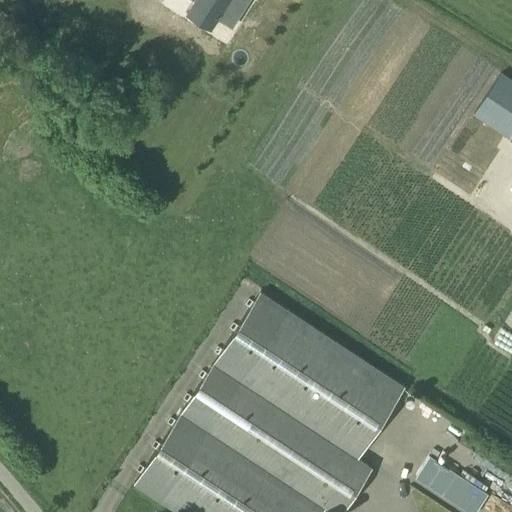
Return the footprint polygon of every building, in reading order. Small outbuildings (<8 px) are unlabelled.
[(185,0),(205,16),(218,0),(185,0)] [(473,116),(511,142),(511,81),(500,74),(473,116)] [(430,100),(423,110),(437,119),(444,109),(430,100)] [(511,167),(485,210),(511,226),(511,167)] [(403,387),(286,310),(259,292),(133,484),(175,511),(320,511),(324,507),(331,511),(341,511),(370,468),(356,458),(403,387)] [(426,438),(411,476),(484,503),(480,511),(500,511),(504,503),(487,497),(493,480),(477,474),(482,459),(426,438)]
